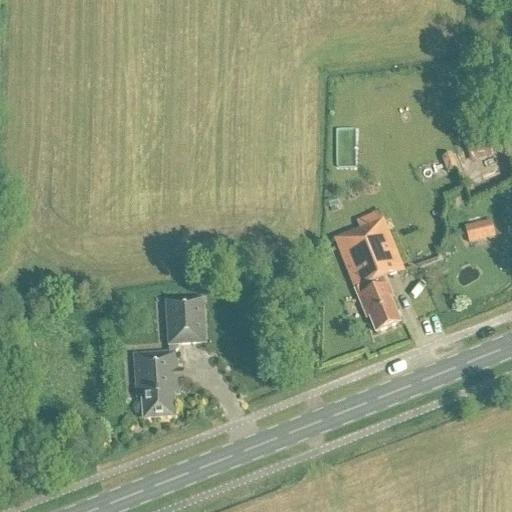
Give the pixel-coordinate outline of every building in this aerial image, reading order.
[(435,178),(496,154),(489,136),(428,161),(435,178)] [(490,220),(462,227),(466,245),(494,238),(490,220)] [(356,296),(405,274),(384,223),(335,244),(356,296)] [(376,337),(400,327),(389,302),(392,301),(387,289),(357,302),(363,314),(365,313),(376,337)] [(170,357),(165,357),(134,359),(137,402),(142,402),(144,424),(175,422),(174,399),(180,399),(177,359),(175,359),(175,356),(178,353),(178,350),(206,348),(203,304),(166,306),(170,357)]
